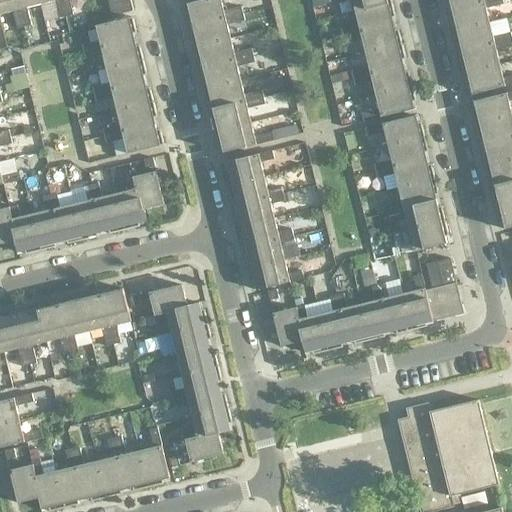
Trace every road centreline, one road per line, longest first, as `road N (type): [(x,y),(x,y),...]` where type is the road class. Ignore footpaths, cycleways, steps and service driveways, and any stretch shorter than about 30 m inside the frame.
road 1 (residential): [(417,0),(493,333)]
road 2 (residential): [(252,396),(493,333)]
road 3 (residential): [(150,0),(213,238)]
road 4 (residential): [(0,288),(213,238)]
road 5 (residential): [(213,238),(252,396)]
